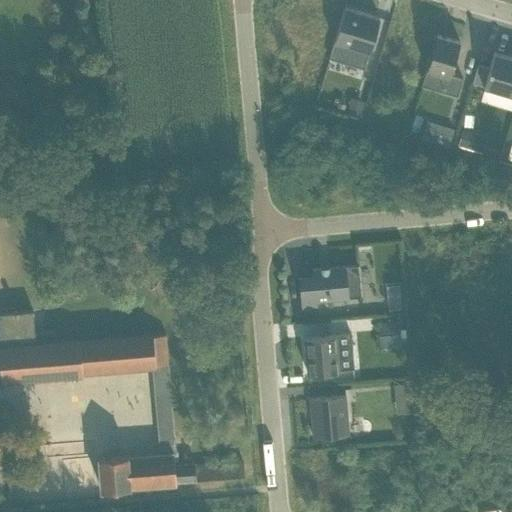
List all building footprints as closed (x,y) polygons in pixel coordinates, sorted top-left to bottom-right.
[(328,56),(363,67),(378,16),(344,6),(328,56)] [(420,84),(443,91),(459,40),(436,34),(420,84)] [(483,86),(511,94),(511,56),(493,51),(483,86)] [(99,60),(72,62),(74,77),(100,74),(99,60)] [(346,111),(358,115),(362,101),(350,97),(346,111)] [(421,133),(449,143),(453,129),(426,120),(421,133)] [(298,305),(357,301),(354,264),(295,268),(298,305)] [(173,459),(177,459),(166,333),(153,334),(152,332),(79,338),(79,336),(55,338),(54,328),(34,330),(32,310),(0,312),(0,360),(2,380),(151,367),(158,451),(97,456),(99,487),(243,476),(242,460),(194,464),(194,460),(174,462),(173,459)] [(300,369),(340,367),(337,333),(297,336),(300,369)] [(306,433),(346,432),(344,395),(305,396),(306,433)]
